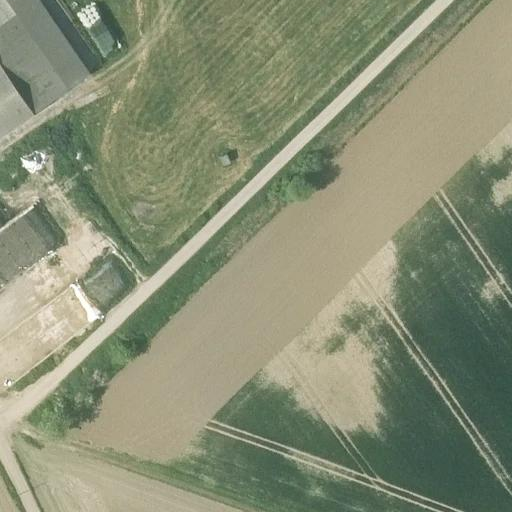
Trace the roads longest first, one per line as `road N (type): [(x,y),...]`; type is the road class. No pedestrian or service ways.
road 1 (track): [(444,0),(0,421)]
road 2 (track): [(4,421),(233,511)]
